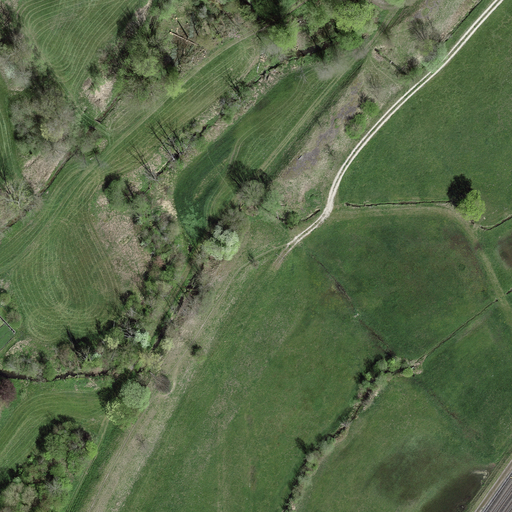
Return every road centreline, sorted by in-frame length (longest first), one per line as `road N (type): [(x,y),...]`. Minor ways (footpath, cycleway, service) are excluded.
road 1 (track): [(0,271),(140,122),(304,0)]
road 2 (track): [(65,511),(144,339),(239,197)]
road 3 (track): [(276,270),(292,245),(330,216),(342,170),(504,0)]
road 4 (track): [(276,270),(129,511)]
road 5 (track): [(402,0),(239,197)]
